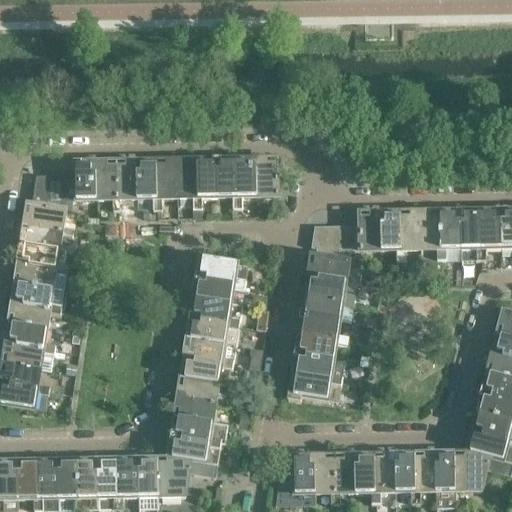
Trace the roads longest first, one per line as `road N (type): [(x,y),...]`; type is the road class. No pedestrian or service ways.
road 1 (residential): [(293,237),(187,238),(151,449),(0,447)]
road 2 (residential): [(511,290),(492,289),(452,444),(266,451)]
road 3 (residential): [(16,156),(295,149),(321,187)]
road 4 (residential): [(266,451),(293,237)]
road 5 (residential): [(511,199),(338,199),(321,187)]
